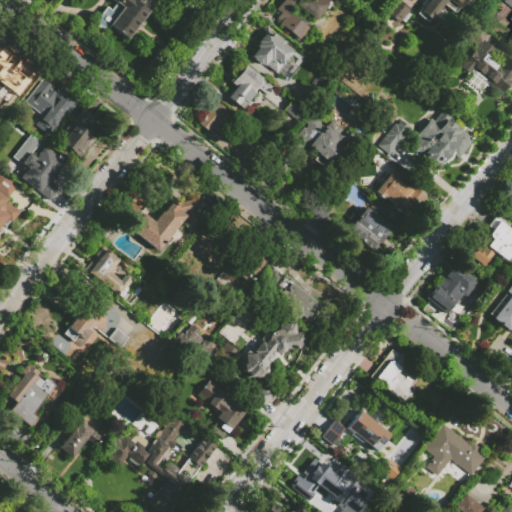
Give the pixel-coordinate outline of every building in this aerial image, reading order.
[(109,26),(104,32),(93,23),(106,7),(110,10),(115,3),(110,0),(143,0),(140,3),(149,10),(140,21),(140,22),(141,24),(140,27),(138,28),(135,29),(134,28),(125,39),(109,26)] [(328,0),(332,3),(326,10),(324,8),(313,21),(296,7),(290,13),(307,27),(297,40),(276,23),(279,20),(271,14),(282,0),(328,0)] [(395,0),(397,0),(412,11),(402,25),(398,22),(397,23),(385,13),(395,0)] [(426,23),(416,15),(427,0),(471,0),(467,5),(469,7),(457,24),(448,17),(452,11),(442,4),(439,8),(446,14),(441,21),(433,15),(429,20),(428,19),(426,23)] [(268,28),(278,37),(276,40),(281,44),(282,43),(293,51),(275,73),(264,64),(263,66),(260,64),(259,65),(249,57),(256,48),(254,46),(257,43),(256,42),(268,28)] [(511,63),(511,79),(500,94),(491,87),(489,89),(482,83),(475,92),(463,81),(467,76),(457,68),(476,44),(477,45),(482,40),(493,49),(487,56),(489,57),(488,59),(498,67),(505,58),(511,63)] [(14,58),(23,66),(20,70),(23,73),(15,82),(16,83),(16,84),(16,85),(15,87),(14,88),(13,89),(11,89),(3,98),(0,95),(0,70),(3,67),(6,69),(14,58)] [(228,81),(230,78),(232,80),(244,64),(271,86),(264,94),(257,88),(256,88),(254,87),(250,91),(253,93),(240,109),(226,97),(235,86),(228,81)] [(450,87),(439,78),(447,68),(458,76),(450,87)] [(22,102),(41,78),(60,93),(63,89),(77,100),(65,116),(63,113),(58,120),(47,133),(33,123),(39,115),(22,102)] [(297,122),(282,109),(290,99),(305,111),(297,122)] [(208,132),(197,124),(214,102),(226,111),(221,117),(225,120),(217,131),(212,127),(208,132)] [(82,107),(96,119),(85,132),(95,140),(80,159),(54,137),(66,123),(67,124),(72,119),(82,107)] [(464,150),(458,157),(452,155),(445,162),(444,162),(435,172),(426,169),(421,162),(422,158),(415,154),(410,149),(406,146),(429,119),(432,121),(440,110),(449,117),(447,120),(467,135),(467,148),(464,150)] [(344,133),(358,145),(338,170),(331,166),(326,171),(314,162),(317,158),(304,148),(281,178),(266,166),(276,152),(286,161),(293,151),(289,147),(310,119),(314,119),(319,122),(320,126),(324,130),(330,123),(342,132),(338,137),(341,138),(344,133)] [(408,127),(404,132),(406,134),(396,146),(395,145),(387,155),(375,146),(393,123),(396,125),(399,120),(408,127)] [(256,169),(244,159),(253,149),(255,151),(259,146),(269,154),(256,169)] [(42,147),(62,162),(47,181),(57,188),(49,199),(39,191),(37,194),(17,179),(26,167),(20,163),(28,152),(35,157),(42,147)] [(421,194),(413,205),(409,203),(400,214),(392,207),(393,205),(384,198),(381,201),(368,191),(378,179),(378,180),(385,171),(387,173),(390,170),(421,194)] [(0,221),(2,217),(10,222),(17,210),(3,201),(15,182),(0,173),(0,221)] [(130,229),(140,218),(138,217),(142,213),(153,221),(161,211),(162,212),(173,199),(177,202),(197,199),(199,209),(195,210),(197,218),(187,220),(186,219),(184,217),(174,229),(176,230),(170,237),(172,238),(167,244),(164,242),(157,251),(130,229)] [(392,227),(387,233),(389,235),(375,253),(372,250),(369,253),(341,231),(346,225),(350,228),(353,225),(347,220),(353,213),(355,214),(357,212),(359,213),(364,206),(368,210),(375,201),(388,211),(386,213),(388,214),(383,220),(392,227)] [(307,219),(319,204),(329,212),(326,216),(328,218),(318,229),(307,219)] [(486,226),(493,217),(495,218),(496,216),(506,224),(505,226),(508,229),(509,228),(511,225),(511,253),(509,257),(509,256),(505,261),(493,252),(483,266),(467,254),(478,239),(485,245),(489,240),(485,236),(490,230),(486,226)] [(244,280),(242,278),(241,279),(234,274),(256,244),(270,255),(248,283),(244,280)] [(107,272),(119,281),(124,274),(143,289),(136,297),(135,296),(128,305),(115,295),(112,298),(104,292),(107,289),(95,280),(96,279),(87,272),(96,259),(92,256),(100,246),(118,261),(114,266),(113,265),(107,272)] [(269,267),(278,255),(289,263),(280,276),(269,267)] [(452,305),(444,315),(437,309),(436,310),(423,300),(435,284),(436,285),(453,264),(472,278),(471,279),(477,284),(470,292),(469,291),(464,297),(461,295),(455,302),(456,303),(454,306),(452,305)] [(321,307),(309,323),(300,315),(296,320),(287,313),(288,313),(283,309),(285,305),(277,299),(282,292),(277,288),(285,279),(321,307)] [(507,330),(487,314),(511,282),(511,332),(508,329),(507,330)] [(72,311),(77,304),(82,308),(87,301),(101,312),(96,319),(94,318),(90,323),(94,326),(82,341),(75,336),(71,341),(61,334),(76,314),(72,311)] [(277,328),(277,324),(292,323),(294,332),(301,331),(303,346),(283,348),(283,349),(283,350),(282,351),(282,352),(281,352),(281,353),(280,353),(279,353),(278,353),(277,353),(276,353),(275,353),(275,352),(274,352),(268,362),(268,373),(268,374),(268,375),(267,375),(266,376),(265,376),(264,376),(247,377),(247,370),(242,370),(240,358),(243,356),(243,354),(254,353),(252,351),(260,340),(263,343),(263,342),(264,342),(264,341),(265,340),(266,339),(267,338),(267,337),(267,336),(268,335),(269,335),(270,335),(271,335),(272,335),(273,335),(273,332),(272,331),(273,330),(274,330),(275,330),(276,330),(277,330),(278,330),(279,330),(277,328)] [(212,348),(206,355),(208,357),(202,364),(173,341),(180,333),(182,335),(191,324),(198,330),(198,331),(207,338),(205,340),(211,344),(210,346),(212,348)] [(114,328),(126,337),(118,347),(106,338),(114,328)] [(175,335),(167,344),(158,338),(161,332),(170,331),(175,335)] [(236,353),(228,364),(218,356),(226,345),(236,353)] [(369,376),(391,349),(398,355),(400,353),(406,358),(404,360),(411,365),(407,370),(415,377),(405,389),(410,393),(409,394),(415,399),(408,408),(369,376)] [(36,418),(30,425),(28,425),(27,426),(7,411),(9,410),(15,402),(5,395),(22,374),(20,372),(21,372),(20,369),(23,364),(27,364),(37,372),(34,374),(42,380),(44,378),(46,379),(48,379),(51,381),(52,384),(53,384),(30,414),(36,418)] [(196,393),(198,391),(196,389),(201,384),(203,385),(209,377),(230,394),(228,396),(245,410),(226,434),(214,425),(217,422),(211,417),(213,414),(205,408),(209,403),(196,393)] [(270,393),(260,385),(251,397),(261,405),(270,393)] [(138,466),(136,468),(126,460),(128,458),(126,456),(120,463),(111,456),(113,453),(107,449),(114,441),(120,445),(126,437),(129,439),(134,432),(150,444),(154,438),(154,434),(160,426),(150,418),(157,409),(182,428),(172,442),(174,444),(169,451),(167,449),(154,466),(160,470),(167,461),(178,470),(202,438),(214,447),(179,492),(181,494),(178,498),(175,496),(163,511),(156,511),(147,505),(162,484),(138,466)] [(345,428),(359,411),(388,434),(388,435),(391,438),(385,446),(383,445),(382,447),(380,445),(375,451),(362,441),(360,442),(350,434),(351,433),(345,428)] [(70,457),(58,447),(70,432),(63,426),(72,414),(102,439),(95,448),(85,439),(70,457)] [(333,420),(344,429),(330,445),(319,436),(333,420)] [(472,443),(478,448),(476,451),(484,457),(470,475),(449,459),(436,476),(424,467),(432,456),(422,448),(441,424),(469,446),(472,443)] [(377,471),(387,459),(395,465),(399,460),(397,458),(409,443),(418,451),(401,472),(400,471),(386,488),(375,479),(380,473),(377,471)] [(42,449),(35,458),(29,454),(36,445),(42,449)] [(306,468),(318,453),(346,475),(342,480),(350,486),(355,478),(373,492),(369,498),(372,500),(367,507),(365,506),(360,511),(356,509),(353,511),(349,511),(342,506),(343,505),(341,503),(344,499),(336,493),(331,500),(324,495),(316,506),(302,496),(317,477),(306,468)] [(397,500),(404,490),(408,493),(408,492),(414,496),(412,498),(415,501),(409,509),(397,500)] [(333,511),(338,508),(329,497),(323,502),(319,498),(318,498),(313,493),(306,500),(317,511),(326,511),(330,509),(331,511),(333,511)] [(483,509),(480,511),(458,511),(453,508),(464,494),(483,509)] [(283,511),(270,502),(262,511),(303,511),(296,506),(291,511),(283,511)]
